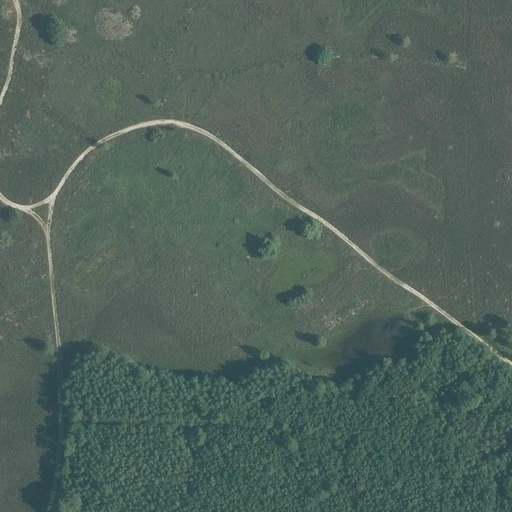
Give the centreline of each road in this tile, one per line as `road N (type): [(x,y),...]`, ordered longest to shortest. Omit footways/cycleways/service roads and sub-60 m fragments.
road 1 (track): [(511,362),(190,124),(125,126),(87,151),(61,181),(52,231)]
road 2 (track): [(52,231),(67,428),(51,511)]
